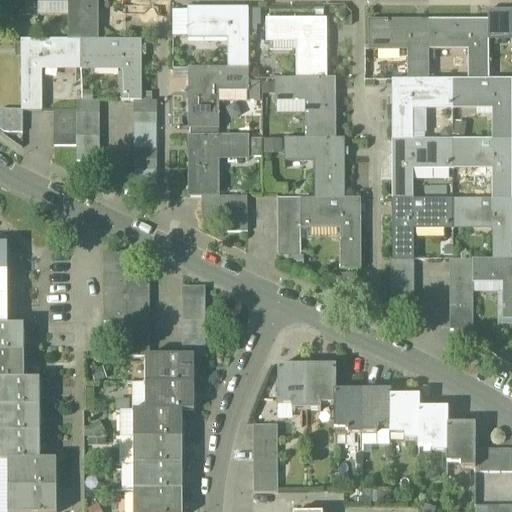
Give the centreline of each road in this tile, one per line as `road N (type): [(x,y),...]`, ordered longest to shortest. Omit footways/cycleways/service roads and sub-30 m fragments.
road 1 (residential): [(0,168),(276,306)]
road 2 (residential): [(276,306),(511,413)]
road 3 (residential): [(276,306),(217,460),(210,511)]
